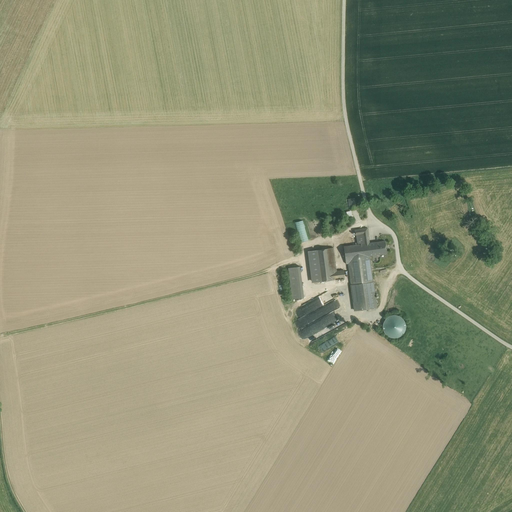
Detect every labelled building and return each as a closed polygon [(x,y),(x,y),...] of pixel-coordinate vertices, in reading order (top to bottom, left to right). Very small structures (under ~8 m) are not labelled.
[(301,242),(308,240),(303,220),(296,222),(301,242)] [(367,228),(354,230),(355,235),(356,235),(357,245),(367,243),(369,243),(367,228)] [(369,243),(367,243),(369,256),(386,253),(385,241),(369,243)] [(357,245),(343,246),(346,264),(348,263),(351,285),(373,282),(369,256),(367,243),(357,245)] [(328,249),(316,250),(321,281),(332,280),(331,272),(329,257),(328,249)] [(314,282),(321,281),(316,250),(307,251),(309,262),(311,262),(314,282)] [(300,266),(288,268),(292,299),(304,297),(300,266)] [(351,285),(355,310),(376,308),(373,282),(351,285)] [(300,327),(342,307),(338,299),(296,319),(300,327)] [(394,315),(390,316),(386,318),(384,322),(382,326),(383,330),(385,334),(389,337),(393,338),(398,337),(402,335),(404,331),(405,327),(405,323),(402,319),(399,316),(394,315)] [(306,336),(310,343),(341,325),(338,319),(306,336)]
